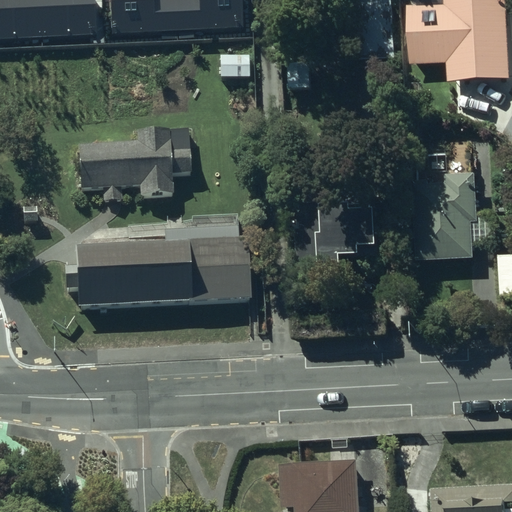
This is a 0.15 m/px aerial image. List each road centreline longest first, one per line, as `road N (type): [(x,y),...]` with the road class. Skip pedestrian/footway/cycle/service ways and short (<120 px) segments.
road 1 (tertiary): [(511,379),(141,398)]
road 2 (tertiary): [(141,398),(0,393)]
